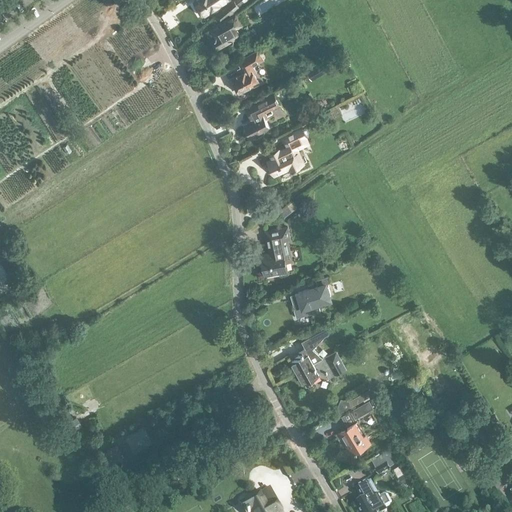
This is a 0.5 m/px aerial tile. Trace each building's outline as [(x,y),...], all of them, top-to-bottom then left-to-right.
[(196,0),(194,1),(203,15),(212,9),(212,10),(219,6),(218,5),(226,0),(196,0)] [(218,49),(240,36),(239,34),(240,33),(239,31),(238,29),(244,25),(236,12),(246,3),(245,1),(246,0),(235,0),(217,16),(222,22),(210,29),(215,36),(212,38),(218,49)] [(303,26),(295,30),(298,37),(306,33),(303,26)] [(254,86),(252,83),(259,80),(255,74),(258,73),(254,66),(265,59),(258,49),(239,61),(242,67),(238,69),(240,73),(231,78),(239,93),(254,86)] [(306,70),(312,80),(330,69),(323,59),(306,70)] [(263,98),(243,108),(251,122),(245,124),(246,126),(245,129),(247,132),(249,133),(250,133),(252,137),(271,128),(266,119),(268,118),(266,114),(265,112),(268,111),(281,104),(274,92),(272,93),(263,98)] [(322,114),(326,121),(337,116),(334,108),(322,114)] [(302,126),(281,137),(285,145),(268,153),(270,158),(266,160),(274,177),(288,170),(289,171),(305,163),(299,150),(310,144),(302,126)] [(298,207),(294,201),(279,212),(283,217),(291,212),(298,207)] [(261,266),(263,267),(264,276),(280,273),(279,270),(287,269),(286,263),(293,262),(288,239),(290,239),(287,227),(266,231),(269,242),(271,242),(273,252),(260,254),(261,257),(259,259),(261,266)] [(331,282),(329,276),(316,280),(318,285),(290,294),(297,317),(320,310),(318,303),(330,299),(325,284),(331,282)] [(291,360),(297,372),(313,363),(314,364),(323,358),(312,349),(325,336),(332,332),(329,326),(302,341),(305,348),(299,351),(300,353),(295,356),(296,358),(291,360)] [(311,379),(325,371),(329,378),(346,369),(337,351),(323,358),(314,364),(313,363),(297,372),(304,383),(305,383),(307,386),(313,383),(311,379)] [(340,414),(361,402),(358,396),(350,401),(341,398),(337,409),(340,414)] [(374,408),(370,401),(351,411),(356,418),(374,408)] [(356,422),(338,432),(352,455),(370,444),(356,422)] [(151,441),(143,428),(126,438),(134,451),(151,441)] [(106,468),(123,458),(116,446),(99,456),(106,468)] [(466,469),(473,459),(468,451),(457,454),(458,459),(462,465),(466,469)] [(391,465),(386,458),(375,465),(379,472),(391,465)] [(493,490),(503,483),(491,464),(481,470),(493,490)] [(385,511),(387,511),(386,509),(391,507),(392,503),(388,496),(384,495),(380,497),(379,495),(376,497),(368,482),(355,489),(362,502),(355,505),(358,511),(385,511)] [(269,508),(261,495),(243,505),(246,511),(281,511),(277,504),(269,508)]
